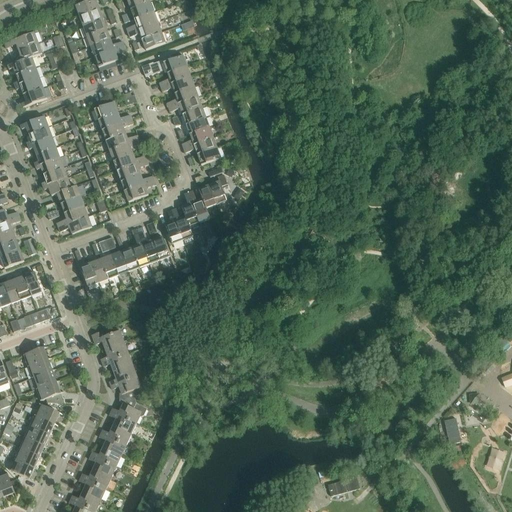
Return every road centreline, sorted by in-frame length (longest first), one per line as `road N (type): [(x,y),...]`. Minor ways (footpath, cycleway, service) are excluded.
road 1 (residential): [(14,116),(138,74),(189,186),(159,213),(49,254)]
road 2 (residential): [(38,511),(92,397),(95,380),(74,322)]
road 3 (residential): [(49,254),(0,132)]
